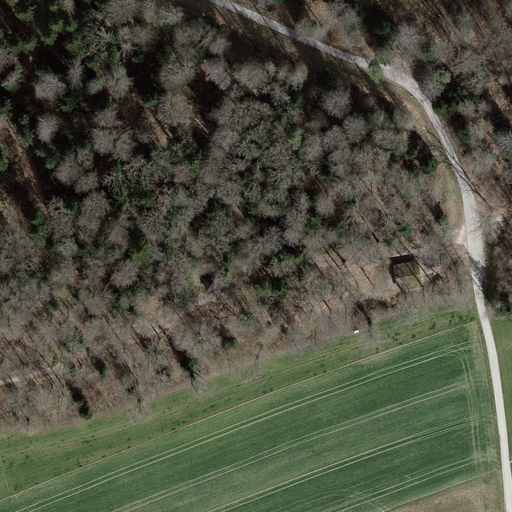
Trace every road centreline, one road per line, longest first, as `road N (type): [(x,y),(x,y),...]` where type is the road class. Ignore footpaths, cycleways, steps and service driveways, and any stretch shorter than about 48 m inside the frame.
road 1 (track): [(509,511),(465,188),(423,96),(397,76),(215,0)]
road 2 (track): [(0,381),(34,375),(232,291),(511,218)]
